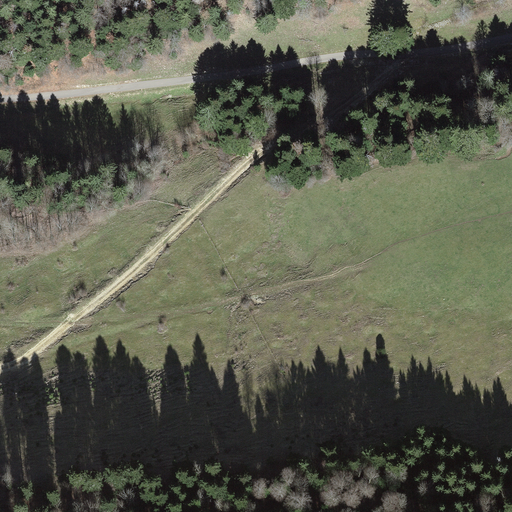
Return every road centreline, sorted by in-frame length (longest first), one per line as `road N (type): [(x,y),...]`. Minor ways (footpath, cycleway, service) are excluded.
road 1 (track): [(0,366),(102,301),(242,167),(367,89),(406,51)]
road 2 (track): [(0,100),(406,51),(465,51),(511,38)]
